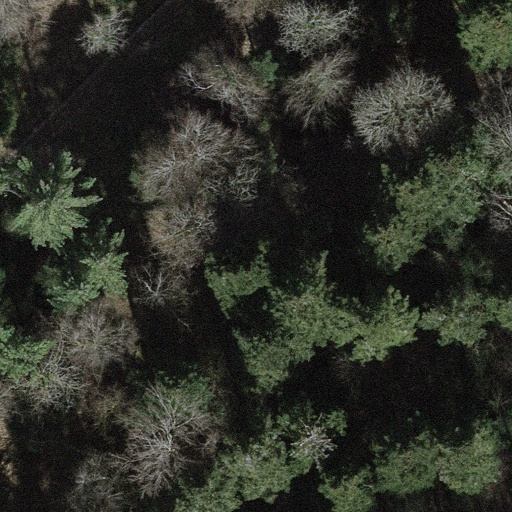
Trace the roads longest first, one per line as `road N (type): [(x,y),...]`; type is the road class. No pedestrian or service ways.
road 1 (track): [(43,122),(129,221),(183,242),(221,235),(511,84)]
road 2 (track): [(171,0),(43,122)]
